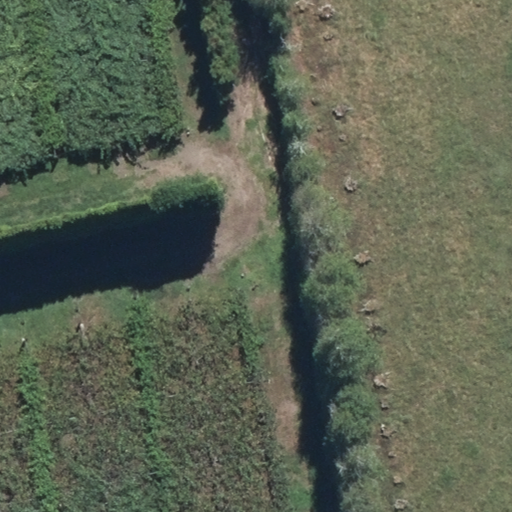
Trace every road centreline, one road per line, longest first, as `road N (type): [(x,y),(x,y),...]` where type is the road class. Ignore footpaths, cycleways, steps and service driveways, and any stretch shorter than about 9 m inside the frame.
road 1 (track): [(0,368),(277,310),(308,511)]
road 2 (track): [(0,218),(222,167)]
road 3 (track): [(197,0),(222,167)]
